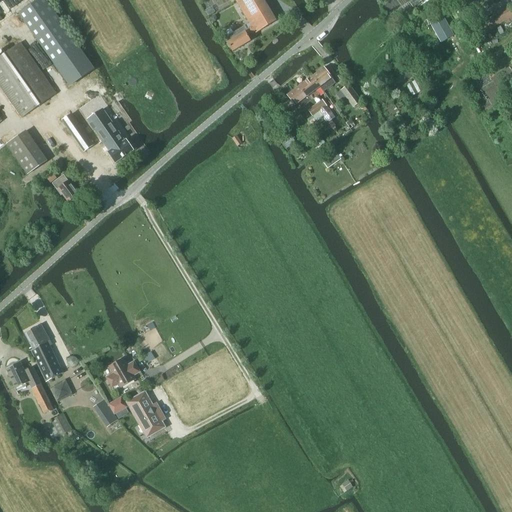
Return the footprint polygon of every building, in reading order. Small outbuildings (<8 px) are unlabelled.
[(44,0),(38,0),(18,14),(69,86),(93,69),(44,0)] [(245,26),(225,38),(228,43),(227,43),(232,52),(250,41),(248,37),(255,33),(255,34),(276,21),(263,0),(234,0),(247,21),(251,27),(247,29),(245,26)] [(507,26),(511,22),(511,10),(510,6),(475,27),(481,37),(505,23),(507,26)] [(0,86),(22,117),(55,93),(19,42),(0,56),(0,86)] [(323,68),(312,77),(320,87),(323,92),(335,83),(323,68)] [(408,69),(401,72),(405,81),(412,77),(408,69)] [(312,77),(298,87),(310,102),(319,95),(315,90),(320,87),(312,77)] [(340,90),(352,106),(361,100),(348,84),(340,90)] [(298,87),(287,96),(294,106),(297,104),(301,109),(310,102),(298,87)] [(321,99),(314,105),(323,115),(324,115),(328,121),(335,116),(321,99)] [(314,105),(308,110),(316,120),(318,119),(320,123),(324,120),(321,117),(323,115),(314,105)] [(102,110),(87,120),(87,121),(90,124),(89,125),(90,125),(94,130),(93,130),(93,131),(94,130),(109,152),(107,153),(115,163),(115,164),(133,151),(132,151),(125,140),(124,141),(102,110)] [(71,114),(62,121),(71,134),(80,128),(73,117),(71,114)] [(89,140),(80,128),(71,134),(80,147),(89,140)] [(26,174),(46,161),(26,130),(6,144),(26,174)] [(285,143),(282,145),(285,149),(291,145),(288,142),(293,139),(290,135),(283,139),(285,143)] [(236,136),(232,139),(237,146),(242,143),(237,136),(236,136)] [(89,140),(80,147),(84,152),(93,146),(93,145),(89,140)] [(336,153),(323,162),(327,169),(341,160),(336,153)] [(52,174),(46,179),(49,183),(55,178),(52,174)] [(63,175),(51,184),(60,195),(61,195),(62,194),(68,202),(78,194),(68,181),(63,175)] [(48,341),(40,325),(23,334),(24,334),(32,349),(28,351),(29,352),(30,351),(46,381),(61,373),(46,342),(48,341)] [(127,366),(123,359),(109,367),(113,374),(106,378),(112,388),(119,384),(121,388),(134,380),(132,376),(139,372),(133,362),(127,366)] [(24,370),(20,363),(6,370),(16,389),(29,383),(45,416),(55,411),(33,367),(27,370),(26,369),(24,370)] [(161,375),(156,378),(160,383),(165,380),(161,375)] [(144,393),(127,403),(147,438),(164,428),(161,422),(165,420),(158,407),(154,410),(144,393)] [(114,415),(126,408),(121,398),(108,405),(114,415)] [(103,401),(93,408),(107,427),(117,421),(103,401)] [(62,415),(51,422),(59,436),(71,430),(62,415)]
